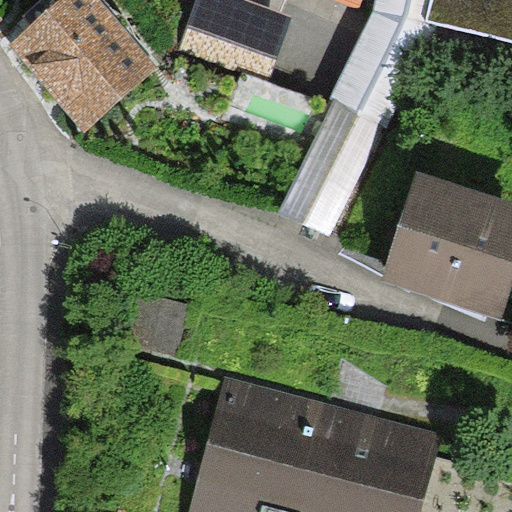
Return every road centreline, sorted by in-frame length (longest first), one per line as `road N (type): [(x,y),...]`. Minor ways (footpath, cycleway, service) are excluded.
road 1 (residential): [(12,171),(434,321)]
road 2 (residential): [(12,171),(18,511)]
